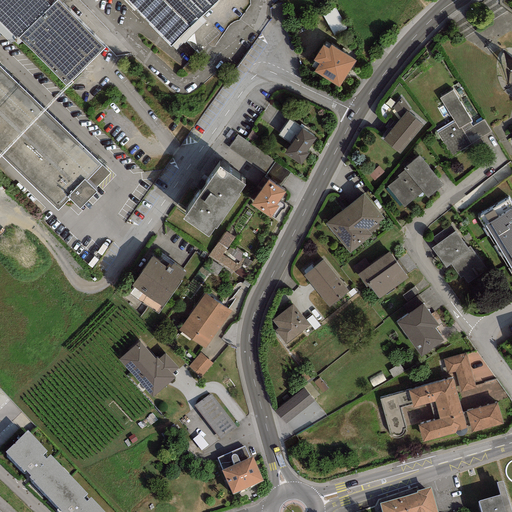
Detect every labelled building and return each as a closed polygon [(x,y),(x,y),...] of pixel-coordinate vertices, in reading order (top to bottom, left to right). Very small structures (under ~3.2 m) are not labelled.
[(0,0),(0,29),(15,44),(21,38),(66,83),(108,41),(65,0),(131,0),(175,43),(217,0),(0,0)] [(346,27),(334,6),(322,12),(334,34),(346,27)] [(356,61),(331,45),(328,48),(323,45),(313,60),(319,64),(313,72),(338,88),(356,61)] [(0,53),(0,138),(60,197),(70,186),(81,197),(100,178),(90,169),(104,155),(0,53)] [(453,90),(440,98),(454,122),(437,133),(451,156),(491,132),(483,120),(472,127),(470,122),(472,121),(453,90)] [(393,108),(400,118),(406,111),(408,113),(410,110),(401,98),(393,108)] [(408,113),(406,111),(400,118),(383,139),(399,155),(423,125),(408,113)] [(290,144),(291,144),(302,129),(302,128),(289,120),(278,135),(290,144)] [(316,138),(302,129),(291,144),(290,144),(283,154),(300,165),(308,153),(306,152),(316,138)] [(274,161),(237,134),(228,147),(265,174),(274,161)] [(399,177),(387,187),(404,207),(422,192),(427,198),(443,185),(420,155),(403,169),(404,170),(397,176),(399,177)] [(246,185),(220,166),(182,219),(208,237),(214,228),(216,229),(240,195),(239,194),(246,185)] [(285,192),(268,181),(251,205),(270,218),(278,206),(276,205),(285,192)] [(363,193),(325,224),(349,253),(372,235),(370,233),(380,226),(377,223),(384,218),(363,193)] [(498,251),(511,243),(511,206),(508,200),(477,218),(498,251)] [(450,222),(436,233),(439,238),(454,228),(450,222)] [(235,235),(226,229),(210,252),(209,254),(235,272),(240,265),(223,253),(235,235)] [(470,246),(467,247),(455,231),(431,248),(446,268),(451,264),(461,277),(462,276),(467,283),(487,269),(470,246)] [(511,243),(498,251),(511,274),(511,243)] [(378,299),(408,277),(406,275),(408,273),(399,260),(396,262),(389,252),(357,275),(367,288),(368,286),(378,299)] [(169,269),(152,257),(132,286),(162,307),(187,272),(174,263),(169,269)] [(359,269),(369,262),(365,257),(356,263),(359,269)] [(348,291),(323,260),(303,276),(329,307),(348,291)] [(231,313),(205,294),(178,330),(204,349),(231,313)] [(409,314),(423,304),(424,303),(418,295),(402,306),(409,314)] [(293,304),(272,321),(278,328),(275,331),(286,345),(310,326),(293,304)] [(409,314),(396,323),(421,356),(443,340),(435,328),(438,325),(423,304),(409,314)] [(140,342),(118,360),(153,398),(175,378),(171,374),(159,360),(156,358),(155,359),(140,342)] [(214,361),(202,350),(189,363),(201,374),(214,361)] [(443,359),(447,374),(455,372),(461,392),(476,388),(466,353),(443,359)] [(166,354),(159,360),(171,374),(178,368),(166,354)] [(404,371),(400,363),(389,369),(393,377),(404,371)] [(385,380),(379,371),(368,378),(374,387),(385,380)] [(328,388),(319,376),(314,380),(323,391),(328,388)] [(453,379),(380,399),(390,435),(392,438),(394,438),(396,439),(399,439),(402,437),(404,435),(406,433),(406,430),(400,408),(412,404),(413,408),(435,402),(440,419),(418,425),(423,442),(455,433),(456,435),(459,435),(461,435),(464,435),(466,433),(467,430),(467,428),(453,379)] [(314,400),(303,385),(273,410),(284,424),(314,400)] [(237,428),(211,394),(194,407),(220,441),(237,428)] [(497,403),(466,412),(472,433),(503,424),(497,403)] [(47,452),(27,431),(25,433),(5,453),(24,473),(30,479),(48,498),(61,511),(105,511),(91,497),(86,501),(83,498),(87,494),(50,456),(46,460),(43,456),(47,452)] [(208,445),(199,434),(192,440),(201,451),(208,445)] [(137,441),(133,435),(128,438),(132,444),(137,441)] [(246,450),(244,446),(217,458),(222,469),(220,470),(232,495),(263,481),(252,457),(250,458),(246,450)] [(511,511),(503,481),(496,483),(500,496),(478,502),(480,511),(511,511)] [(437,511),(431,488),(416,491),(417,493),(379,503),(381,511),(437,511)]
